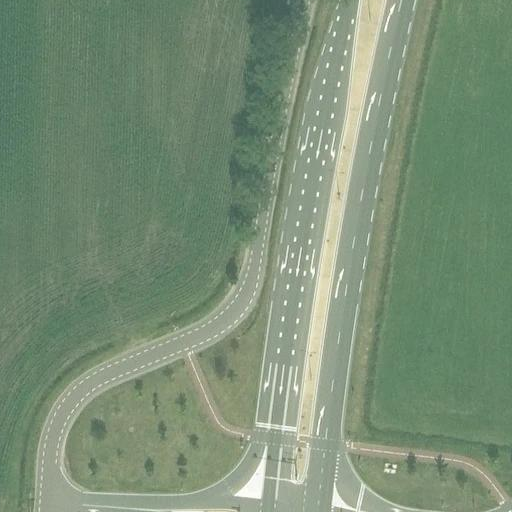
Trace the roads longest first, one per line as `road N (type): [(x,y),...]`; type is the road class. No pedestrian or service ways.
road 1 (unclassified): [(44,503),(47,450),(69,400),(99,374),(203,332),(246,283),(307,0)]
road 2 (primary): [(317,511),(340,318),(402,0)]
road 3 (primary): [(354,0),(301,246),(267,509)]
road 4 (tertiary): [(267,509),(219,502),(135,510)]
